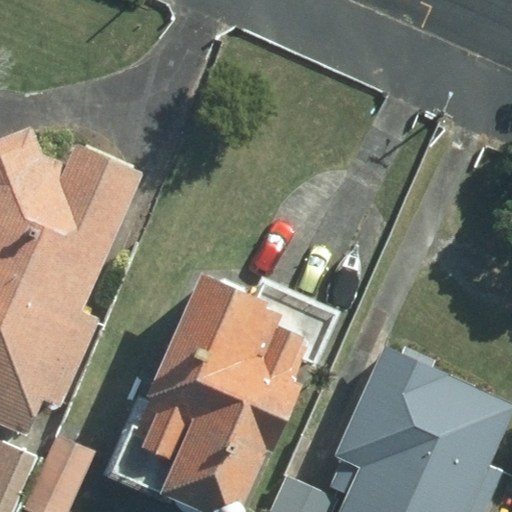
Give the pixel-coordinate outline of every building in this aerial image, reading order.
[(56,282),(121,146),(49,112),(39,134),(17,124),(3,90),(0,91),(0,397),(14,367),(39,378),(80,293),(56,282)] [(241,266),(170,234),(77,445),(146,481),(151,470),(153,470),(152,475),(154,478),(155,481),(156,484),(158,487),(161,490),(164,491),(166,493),(170,494),(174,494),(177,494),(181,493),(184,492),(187,490),(189,492),(191,493),(194,495),(196,495),(198,495),(201,495),(203,495),(206,493),(208,492),(210,491),(212,488),(213,486),(214,483),(214,480),(214,477),(213,476),(213,473),(276,338),(295,347),(321,293),(246,254),(241,266)] [(478,451),(505,390),(359,320),(295,460),(332,481),(315,511),(473,511),(501,462),(478,451)] [(36,407),(7,472),(45,490),(75,424),(36,407)] [(0,479),(20,434),(0,424),(0,479)] [(311,511),(326,487),(274,458),(244,511),(311,511)] [(511,511),(511,504),(504,501),(498,511),(511,511)]
